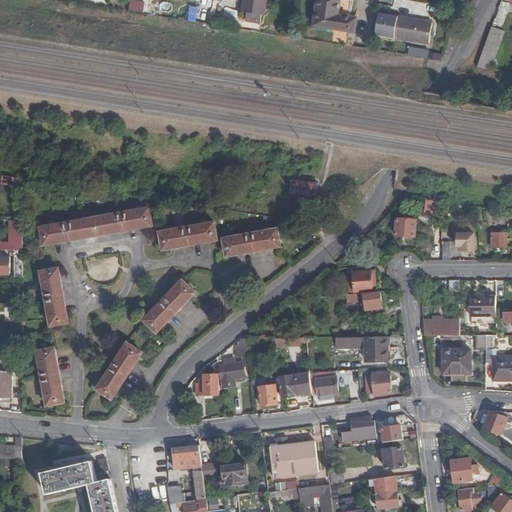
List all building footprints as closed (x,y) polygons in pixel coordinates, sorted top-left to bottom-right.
[(146,1),(138,0),(132,0),(130,11),(143,14),(146,1)] [(245,0),(243,13),(264,16),(266,0),(245,0)] [(318,0),(311,40),(352,47),(357,19),(351,18),(354,0),(351,0),(318,0)] [(196,21),(199,8),(190,6),(188,20),(196,21)] [(398,17),(378,14),(375,35),(394,39),(398,17)] [(394,39),(429,45),(432,23),(398,17),(394,39)] [(490,52),(498,30),(492,28),(483,49),(490,52)] [(410,47),(409,54),(427,57),(428,51),(410,47)] [(291,191),(319,196),(321,182),(293,177),(291,191)] [(22,180),(11,178),(10,184),(21,186),(22,180)] [(442,202),(434,200),(432,210),(442,212),(442,202)] [(44,246),(154,226),(150,208),(40,228),(44,246)] [(416,237),(417,220),(398,219),(396,235),(416,237)] [(23,250),(23,221),(10,221),(10,243),(0,243),(0,251),(11,251),(23,250)] [(301,222),(300,222),(290,221),(289,230),(301,232),(301,222)] [(164,251),(218,241),(214,223),(160,232),(164,251)] [(227,257),(282,248),(278,229),(223,239),(227,257)] [(507,233),(492,233),(492,247),(507,247),(507,233)] [(473,235),(457,235),(457,246),(463,246),(463,250),(473,250),(473,235)] [(443,245),(442,260),(451,260),(451,242),(443,241),(443,245)] [(433,245),(433,260),(442,260),(443,245),(433,245)] [(23,277),(23,250),(11,251),(11,256),(14,257),(14,269),(17,269),(17,277),(23,277)] [(0,275),(10,275),(9,258),(0,257),(0,275)] [(51,327),(69,324),(59,268),(40,272),(51,327)] [(374,290),(373,271),(356,272),(357,290),(374,290)] [(459,281),(452,280),(451,288),(459,289),(459,281)] [(158,334),(196,294),(182,281),(144,321),(158,334)] [(367,294),(368,299),(369,308),(383,307),(382,293),(367,294)] [(497,322),(497,295),(472,296),(472,322),(497,322)] [(460,320),(424,320),(426,336),(460,335),(460,320)] [(487,335),(487,363),(493,363),(493,356),(495,356),(495,335),(487,335)] [(389,360),(388,336),(338,336),(339,347),(368,346),(368,360),(389,360)] [(248,338),(243,337),(237,342),(239,351),(249,349),(249,345),(248,338)] [(333,353),(333,338),(318,338),(318,353),(333,353)] [(97,390),(113,400),(143,354),(127,343),(97,390)] [(47,407),(66,403),(55,348),(37,352),(47,407)] [(472,372),(472,349),(444,350),(444,373),(472,372)] [(493,356),(493,363),(493,380),(511,380),(511,357),(495,356),(493,356)] [(245,360),(220,364),(223,387),(237,384),(236,377),(247,375),(245,360)] [(311,371),(312,379),(318,378),(320,395),(340,392),(337,370),(311,371)] [(0,399),(13,399),(12,372),(0,371),(0,399)] [(311,371),(282,376),(284,396),(314,391),(312,379),(311,371)] [(394,392),(392,372),(368,375),(370,395),(394,392)] [(221,394),(219,374),(206,375),(206,383),(199,384),(200,395),(221,394)] [(280,404),(278,385),(262,387),(264,406),(280,404)] [(511,441),(511,425),(511,424),(511,418),(493,411),(486,428),(502,433),(511,441)] [(373,417),(353,419),(355,432),(341,432),(343,442),(365,440),(378,438),(376,422),(373,422),(373,419),(373,417)] [(386,442),(404,440),(402,425),(384,427),(386,442)] [(333,436),(326,437),(327,449),(335,448),(333,436)] [(321,472),(317,441),(273,446),(277,477),(321,472)] [(204,462),(201,443),(175,447),(177,466),(195,464),(199,498),(208,497),(205,476),(204,462)] [(0,445),(0,459),(8,459),(22,459),(22,451),(16,451),(16,448),(0,445)] [(389,468),(407,467),(405,447),(387,449),(389,468)] [(472,464),(472,457),(453,459),(455,481),(474,479),(474,471),(477,471),(476,464),(472,464)] [(215,460),(204,462),(205,476),(217,474),(215,460)] [(96,511),(118,511),(111,479),(98,483),(92,462),(43,473),(47,494),(90,485),(96,511)] [(250,474),(249,462),(225,465),(226,474),(224,475),(225,484),(250,481),(249,475),(250,474)] [(330,469),(332,483),(347,481),(345,468),(330,469)] [(503,479),(496,474),(488,485),(500,484),(503,479)] [(399,490),(397,475),(378,477),(379,493),(399,490)] [(509,484),(503,479),(500,484),(498,488),(504,493),(509,484)] [(277,483),(278,489),(301,487),(300,481),(277,483)] [(332,483),(301,487),(303,506),(316,504),(315,496),(323,495),(325,511),(335,511),(334,498),(332,483)] [(500,484),(488,485),(487,485),(489,504),(498,488),(500,484)] [(475,486),(460,488),(462,510),(477,509),(477,504),(486,503),(484,491),(475,491),(475,486)] [(182,488),(171,490),(172,503),(184,501),(182,488)] [(271,492),(272,499),(281,498),(280,490),(271,492)] [(400,499),(399,490),(379,493),(381,508),(404,506),(404,499),(400,499)] [(511,511),(511,499),(504,493),(494,507),(500,511),(511,511)] [(184,501),(172,503),(173,511),(177,511),(178,511),(180,511),(179,506),(186,505),(186,511),(207,511),(210,511),(209,500),(208,497),(199,498),(184,501)] [(343,511),(341,497),(334,498),(335,511),(343,511)] [(212,508),(220,507),(219,499),(211,500),(212,508)]
